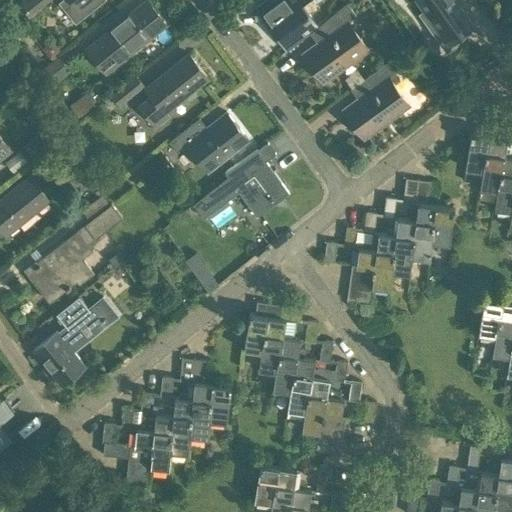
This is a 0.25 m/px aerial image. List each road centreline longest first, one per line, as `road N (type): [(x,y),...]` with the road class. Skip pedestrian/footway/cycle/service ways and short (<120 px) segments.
road 1 (residential): [(386,511),(394,401),(288,247)]
road 2 (residential): [(75,417),(288,247)]
road 3 (residential): [(348,199),(204,0)]
road 4 (residential): [(348,199),(509,71)]
